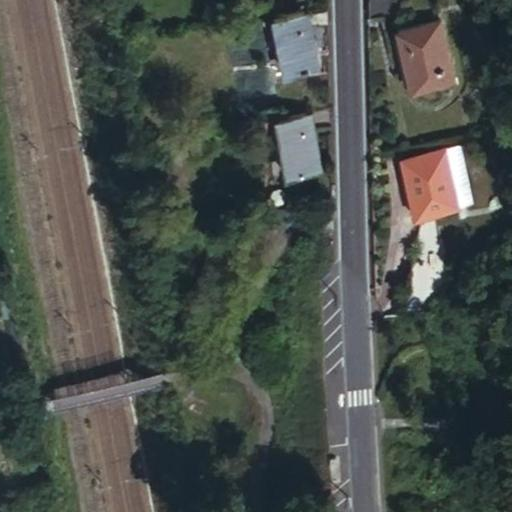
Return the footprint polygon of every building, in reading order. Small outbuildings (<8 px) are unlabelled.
[(367,0),(367,12),(397,5),(396,0),(367,0)] [(318,70),(309,14),(278,20),(287,76),(318,70)] [(398,26),(412,85),(455,75),(440,15),(398,26)] [(319,174),(310,117),(281,122),(290,180),(319,174)] [(403,150),(412,211),(454,204),(445,143),(403,150)] [(405,317),(419,317),(446,287),(441,242),(414,246),(401,289),(405,317)]
